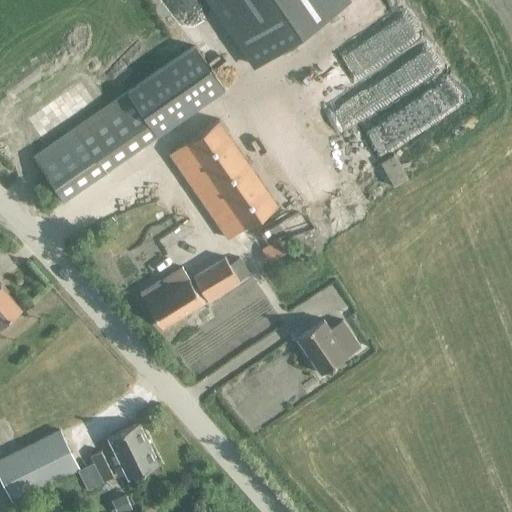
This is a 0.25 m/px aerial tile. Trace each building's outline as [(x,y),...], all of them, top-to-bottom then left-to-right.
[(345,0),(211,0),(256,65),(347,2),(345,0)] [(196,44),(34,155),(64,198),(226,87),(196,44)] [(18,128),(32,148),(81,114),(68,95),(18,128)] [(218,117),(169,152),(228,237),(277,203),(218,117)] [(162,326),(249,272),(239,256),(229,262),(224,255),(192,275),(199,285),(194,288),(189,279),(190,278),(182,266),(140,292),(162,326)] [(0,320),(19,305),(0,282),(0,320)] [(321,372),(360,345),(341,318),(329,327),(323,318),(296,336),(321,372)] [(126,475),(157,461),(138,421),(108,435),(126,475)] [(0,475),(10,496),(68,469),(79,464),(62,427),(44,435),(21,446),(0,455),(0,475)] [(79,464),(68,469),(82,497),(105,486),(101,479),(111,474),(98,448),(88,453),(91,459),(79,464)]
